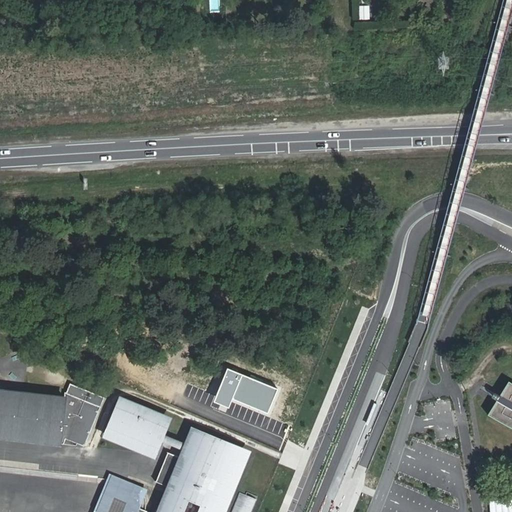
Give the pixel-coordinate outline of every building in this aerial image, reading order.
[(358,6),(359,20),(370,19),(369,5),(358,6)] [(511,511),(511,385),(501,380),(484,414),(511,427),(511,511)] [(0,391),(0,437),(65,445),(65,439),(78,444),(86,447),(102,407),(66,393),(66,399),(0,391)] [(138,407),(121,400),(106,435),(123,442),(125,439),(133,443),(132,446),(153,455),(160,437),(157,436),(158,433),(161,435),(168,420),(147,411),(146,414),(137,411),(138,407)] [(221,511),(245,452),(192,431),(183,455),(188,457),(186,460),(167,452),(155,482),(174,490),(173,493),(168,492),(160,511),(147,511),(137,508),(133,506),(130,511),(221,511)] [(94,511),(130,511),(133,506),(137,508),(144,491),(108,476),(94,511)] [(239,493),(232,511),(254,511),(258,503),(239,493)]
